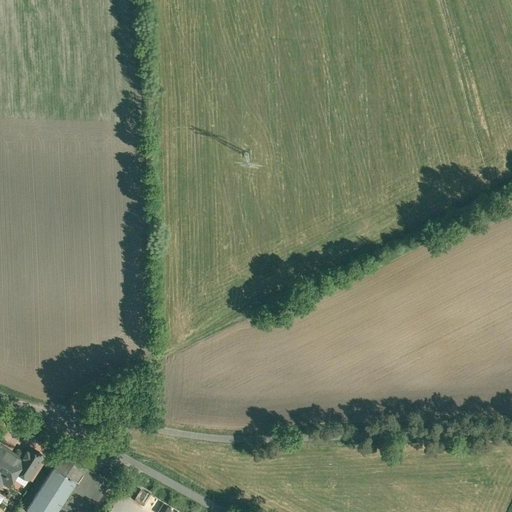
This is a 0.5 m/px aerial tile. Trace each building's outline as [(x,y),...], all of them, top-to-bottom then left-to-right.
[(22,458),(0,444),(0,484),(3,480),(8,484),(19,467),(24,460),(22,458)] [(43,454),(30,446),(22,458),(24,460),(19,467),(22,469),(20,473),(28,478),(43,454)] [(65,451),(27,508),(33,511),(55,511),(86,465),(65,451)] [(55,511),(90,511),(111,482),(86,465),(55,511)] [(166,511),(170,506),(162,502),(156,511),(166,511)]
